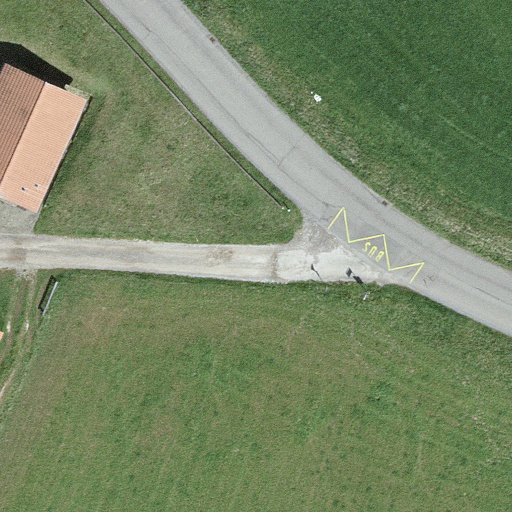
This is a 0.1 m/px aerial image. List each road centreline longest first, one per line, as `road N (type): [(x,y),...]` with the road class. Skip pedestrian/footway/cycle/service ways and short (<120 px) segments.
road 1 (unclassified): [(511,304),(371,232),(128,0)]
road 2 (track): [(0,252),(300,264),(371,232)]
